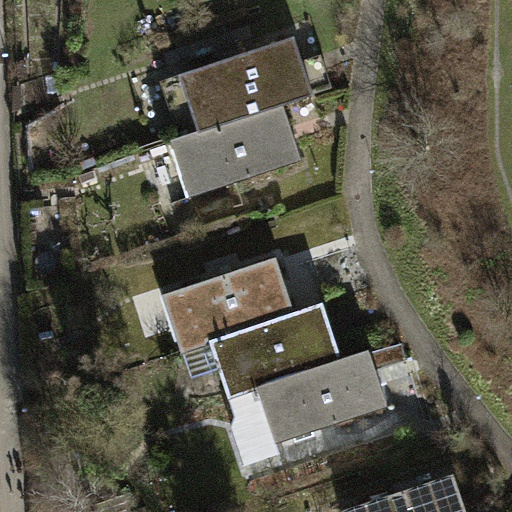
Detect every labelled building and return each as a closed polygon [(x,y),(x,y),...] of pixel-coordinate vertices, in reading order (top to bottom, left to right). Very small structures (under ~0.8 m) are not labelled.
[(294,37),(179,75),(199,132),(284,104),(314,94),(294,37)] [(161,81),(181,138),(199,132),(179,75),(161,81)] [(302,160),(284,104),(199,132),(181,138),(172,141),(182,174),(194,170),(198,182),(195,182),(200,194),(302,160)] [(194,170),(182,174),(191,198),(200,194),(195,182),(198,182),(194,170)] [(183,316),(171,319),(182,351),(296,313),(277,257),(173,292),(178,306),(180,305),(183,316)] [(163,295),(171,319),(183,316),(180,305),(178,306),(173,292),(163,295)] [(296,313),(182,351),(191,378),(219,368),(229,398),(343,359),(324,303),(296,313)] [(370,350),(343,359),(229,398),(238,417),(233,426),(245,463),(279,452),(277,442),(388,406),(370,350)] [(467,511),(455,474),(354,507),(355,511),(467,511)]
